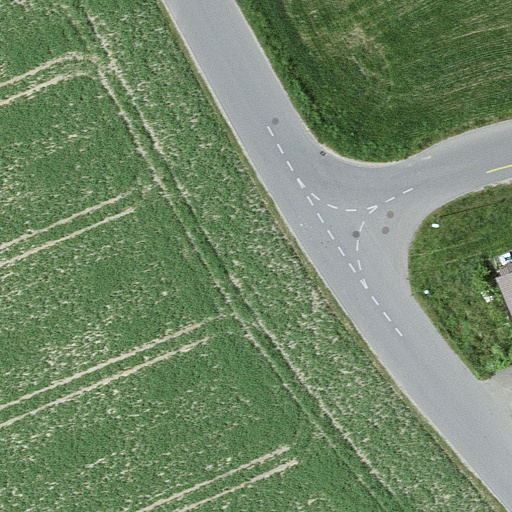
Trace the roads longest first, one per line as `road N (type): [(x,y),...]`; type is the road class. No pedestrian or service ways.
road 1 (tertiary): [(330,233),(511,468)]
road 2 (tertiary): [(204,0),(330,233)]
road 3 (unclassified): [(511,148),(417,182),(330,233)]
